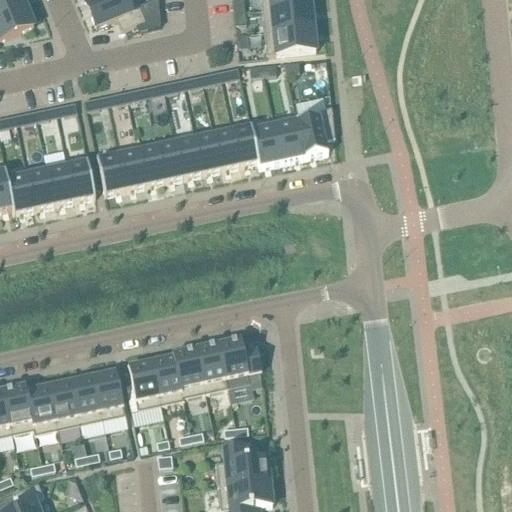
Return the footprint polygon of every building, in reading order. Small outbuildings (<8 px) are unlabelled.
[(0,0),(0,19),(25,9),(21,0),(0,0)] [(82,0),(87,10),(111,0),(82,0)] [(145,26),(139,11),(134,0),(111,0),(87,10),(96,32),(117,24),(121,36),(145,26)] [(260,0),(262,15),(311,9),(309,0),(260,0)] [(235,17),(245,16),(243,3),(234,4),(235,17)] [(157,4),(139,11),(145,26),(148,32),(160,30),(157,4)] [(0,45),(34,31),(25,9),(0,19),(0,45)] [(313,32),(311,9),(262,15),(264,37),(313,32)] [(245,16),(235,17),(236,30),(246,29),(245,16)] [(264,37),(267,61),(316,56),(313,32),(264,37)] [(247,39),(238,40),(239,53),(249,52),(247,39)] [(298,68),(286,69),(287,79),(299,77),(298,68)] [(275,70),(263,72),(263,81),(276,80),(275,70)] [(263,72),(250,73),(251,82),(263,81),(263,72)] [(238,74),(225,76),(227,86),(240,83),(238,74)] [(213,79),(200,82),(203,91),(215,88),(213,79)] [(200,82),(188,84),(190,94),(203,91),(200,82)] [(176,87),(163,90),(165,99),(178,97),(176,87)] [(163,90),(150,92),(152,102),(165,99),(163,90)] [(138,95),(125,98),(128,107),(140,105),(138,95)] [(125,98),(113,101),(115,110),(128,107),(125,98)] [(98,104),(85,106),(87,116),(100,113),(98,104)] [(75,109),(62,111),(64,121),(77,118),(75,109)] [(298,120),(295,121),(304,164),(307,164),(328,159),(328,158),(327,158),(325,146),(335,144),(332,113),(319,116),(314,117),(298,120)] [(47,115),(34,117),(36,127),(49,124),(47,115)] [(34,117),(22,120),(24,130),(36,127),(34,117)] [(282,169),(304,164),(295,121),(294,121),(295,126),(274,130),(282,169)] [(7,123),(0,124),(0,134),(9,133),(7,123)] [(251,132),(250,132),(260,174),(261,174),(260,174),(282,169),(274,130),(252,135),(251,132)] [(259,174),(260,174),(250,132),(232,136),(239,172),(258,168),(259,174)] [(232,136),(213,140),(221,176),(239,172),(232,136)] [(202,180),(221,176),(213,140),(194,144),(202,180)] [(194,144),(175,148),(183,184),(202,180),(194,144)] [(175,148),(157,152),(164,188),(183,184),(175,148)] [(157,152),(138,156),(146,192),(164,188),(157,152)] [(138,156),(118,160),(126,196),(146,192),(138,156)] [(62,157),(44,161),(47,175),(54,211),(74,207),(67,171),(66,171),(62,157)] [(106,200),(126,196),(118,160),(97,165),(105,201),(106,201),(106,200)] [(88,167),(67,171),(74,207),(94,203),(95,203),(88,167)] [(6,175),(0,176),(0,217),(12,214),(13,214),(7,184),(6,175)] [(47,175),(27,179),(34,216),(54,211),(47,175)] [(7,184),(13,214),(12,214),(14,221),(15,220),(34,216),(27,179),(7,184)] [(218,350),(227,394),(250,389),(248,380),(262,377),(257,355),(244,357),(241,345),(218,350)] [(196,355),(205,399),(227,394),(218,350),(196,355)] [(183,404),(184,404),(205,399),(196,355),(172,360),(173,362),(183,404)] [(151,367),(161,411),(184,406),(184,404),(183,404),(173,362),(151,367)] [(151,367),(128,372),(138,416),(161,411),(151,367)] [(116,377),(93,382),(105,438),(128,433),(116,377)] [(93,382),(71,387),(80,431),(83,443),(105,438),(93,382)] [(58,436),(80,431),(70,387),(48,391),(58,436)] [(12,441),(33,436),(35,436),(26,396),(27,396),(26,391),(3,396),(12,441)] [(58,436),(48,391),(27,396),(26,396),(35,436),(33,436),(35,441),(58,436)] [(0,396),(0,443),(12,441),(3,396),(0,396)] [(236,434),(236,441),(248,440),(247,432),(236,434)] [(236,441),(236,434),(224,435),(225,443),(236,441)] [(202,438),(190,440),(192,448),(204,445),(202,438)] [(192,448),(190,440),(179,443),(180,450),(192,448)] [(156,446),(158,454),(169,451),(168,444),(156,446)] [(224,453),(225,467),(216,469),(218,492),(272,487),(270,467),(268,468),(267,463),(254,465),(253,450),(224,453)] [(109,456),(111,464),(122,461),(120,454),(109,456)] [(86,461),(88,469),(100,466),(98,459),(86,461)] [(159,474),(173,472),(172,460),(158,462),(159,474)] [(88,469),(86,461),(75,464),(77,471),(88,469)] [(42,471),(44,478),(55,476),(54,468),(42,471)] [(30,473),(32,481),(44,478),(42,471),(30,473)] [(10,482),(0,486),(0,488),(2,494),(13,490),(10,482)] [(260,511),(272,511),(272,506),(274,506),(272,487),(218,492),(220,511),(260,511)] [(42,511),(40,505),(44,503),(38,489),(13,499),(18,511),(17,511),(42,511)]
